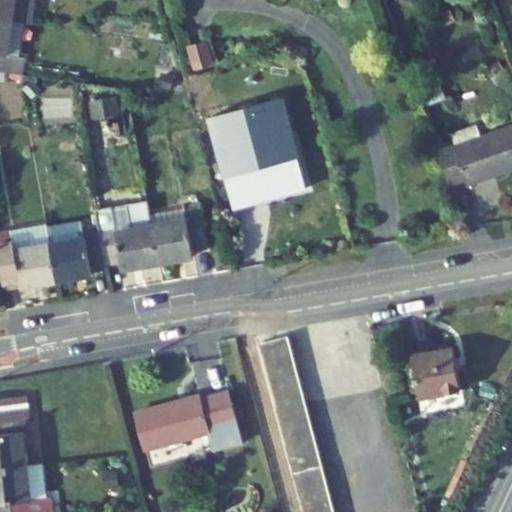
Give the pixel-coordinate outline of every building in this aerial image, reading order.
[(31,24),(34,0),(0,0),(0,18),(12,21),(25,23),(31,24)] [(454,19),(450,10),(438,16),(442,24),(454,19)] [(7,55),(12,21),(0,18),(0,71),(20,74),(23,75),(26,58),(20,57),(7,55)] [(20,57),(25,23),(12,21),(7,55),(20,57)] [(20,74),(0,71),(0,80),(5,81),(5,78),(21,80),(20,74)] [(23,75),(20,74),(21,80),(32,82),(34,82),(37,83),(38,77),(23,75)] [(170,90),(175,78),(165,74),(161,86),(170,90)] [(34,82),(32,82),(23,89),(32,99),(41,90),(34,82)] [(124,94),(124,89),(84,84),(83,88),(124,94)] [(92,97),(95,116),(116,112),(113,94),(92,97)] [(307,188),(282,99),(209,118),(235,208),(307,188)] [(445,149),(439,151),(438,151),(450,185),(465,180),(467,186),(511,169),(511,125),(481,136),(477,124),(451,133),(456,145),(445,149)] [(435,138),(439,151),(445,149),(441,136),(435,138)] [(113,206),(96,209),(99,227),(106,264),(122,261),(123,269),(159,262),(152,225),(150,214),(148,200),(127,204),(127,207),(113,209),(113,206)] [(152,225),(188,219),(186,211),(186,208),(150,214),(152,225)] [(209,246),(202,208),(186,211),(188,219),(152,225),(159,262),(194,256),(193,249),(209,246)] [(106,264),(99,227),(83,230),(82,221),(47,227),(56,280),(92,274),(91,266),(106,264)] [(47,227),(47,224),(0,232),(0,260),(5,289),(56,280),(47,227)] [(336,511),(289,336),(262,343),(308,511),(336,511)] [(461,388),(454,346),(412,353),(419,395),(461,388)] [(243,443),(229,391),(201,399),(200,395),(137,412),(146,449),(208,432),(213,451),(243,443)] [(0,468),(29,465),(25,432),(33,431),(29,396),(0,398),(0,468)] [(106,414),(104,399),(88,401),(90,416),(106,414)] [(49,497),(45,464),(29,465),(0,468),(0,504),(6,504),(6,511),(53,511),(52,497),(49,497)] [(119,487),(117,471),(104,473),(106,489),(119,487)]
